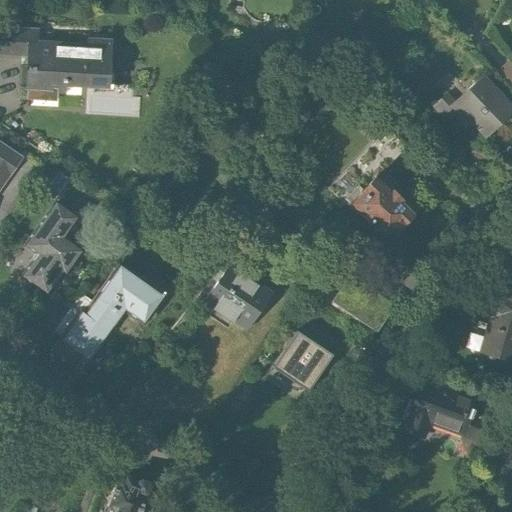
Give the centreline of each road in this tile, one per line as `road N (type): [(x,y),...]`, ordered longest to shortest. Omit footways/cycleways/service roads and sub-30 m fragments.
road 1 (unclassified): [(511,209),(353,386),(270,511)]
road 2 (residential): [(0,368),(247,511)]
